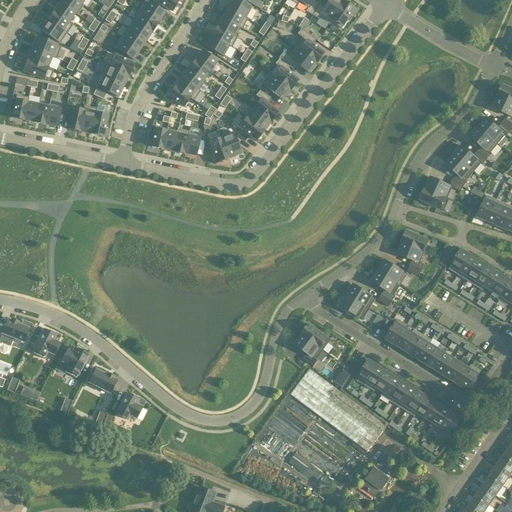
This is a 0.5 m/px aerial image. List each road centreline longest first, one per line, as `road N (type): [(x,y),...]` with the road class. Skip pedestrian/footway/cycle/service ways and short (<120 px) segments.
road 1 (residential): [(273,348),(251,406),(232,419),(203,421),(166,404),(76,330),(0,301)]
road 2 (residential): [(385,5),(244,183),(121,163)]
road 3 (residential): [(306,295),(389,231),(415,162),(473,108),(491,65)]
road 4 (residential): [(511,354),(473,407),(317,311),(306,295)]
road 5 (residential): [(202,0),(135,109),(121,163)]
road 6 (residential): [(121,163),(0,139)]
road 7 (residential): [(385,5),(491,65)]
road 8 (residential): [(442,511),(511,414)]
